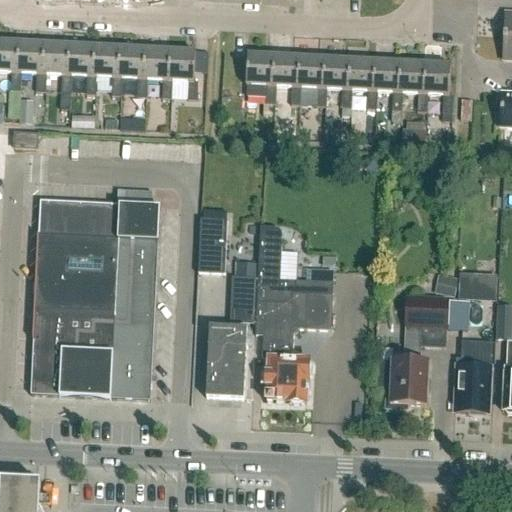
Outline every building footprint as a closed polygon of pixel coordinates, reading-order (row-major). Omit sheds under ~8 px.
[(503,39),(511,39),(511,15),(505,15),(504,37),(503,37),(503,39)] [(511,39),(503,39),(503,42),(504,42),(503,63),(511,63),(511,39)] [(17,77),(19,45),(0,43),(0,75),(13,76),(12,92),(11,92),(10,109),(20,109),(21,77),(17,77)] [(42,78),(44,46),(19,45),(17,77),(21,77),(37,78),(36,94),(36,96),(46,96),(47,78),(42,78)] [(67,79),(69,48),(44,46),(42,78),(47,78),(63,79),(62,95),(61,95),(60,113),(70,113),(71,97),(72,80),(67,79)] [(92,81),(94,49),(69,48),(67,79),(72,80),(89,80),(88,97),(87,97),(87,98),(96,99),(97,81),(92,81)] [(117,82),(119,50),(94,49),(92,81),(97,81),(113,82),(112,98),(111,100),(122,100),(123,82),(117,82)] [(142,83),(144,52),(119,50),(117,82),(123,82),(139,83),(138,99),(137,99),(137,101),(147,102),(148,84),(142,83)] [(167,85),(169,53),(144,52),(142,83),(148,84),(163,84),(163,101),(162,101),(162,102),(172,103),(173,85),(167,85)] [(167,85),(173,85),(189,86),(188,102),(187,102),(187,103),(197,104),(198,85),(194,85),(194,75),(195,54),(169,53),(167,85)] [(195,54),(194,75),(207,76),(208,55),(195,54)] [(272,90),(274,59),(248,57),(246,89),(267,90),(267,106),(266,106),(266,108),(276,108),(277,90),(272,90)] [(297,92),(299,60),(274,59),(272,90),(277,90),(293,91),(292,108),(291,108),(291,109),(301,110),(302,92),(297,92)] [(322,93),(324,62),(299,60),(297,92),(302,92),(318,93),(317,109),(316,109),(316,111),(326,111),(327,93),(322,93)] [(348,94),(349,63),(324,62),(322,93),(327,93),(343,94),(342,111),(341,111),(341,112),(351,113),(352,94),(348,94)] [(367,113),(376,114),(377,96),(373,95),(374,64),(349,63),(348,94),(352,94),(368,95),(367,112),(367,113)] [(398,97),(399,66),(374,64),(373,95),(377,96),(394,96),(393,113),(392,113),(392,115),(402,115),(403,97),(398,97)] [(423,98),(424,67),(399,66),(398,97),(403,97),(419,98),(418,115),(417,115),(417,116),(427,116),(428,98),(423,98)] [(423,98),(428,98),(444,99),(443,116),(442,116),(442,117),(452,118),(453,98),(449,98),(450,68),(424,67),(423,98)] [(302,92),(301,110),(316,111),(316,109),(317,109),(318,93),(302,92)] [(511,96),(501,96),(500,131),(511,131),(511,96)] [(462,103),(461,124),(471,124),(472,104),(462,103)] [(32,128),(32,118),(20,117),(19,127),(32,128)] [(85,120),(84,131),(95,131),(95,121),(85,120)] [(133,123),(133,134),(144,135),(144,124),(133,123)] [(341,134),(327,133),(326,145),(340,145),(341,134)] [(426,136),(405,134),(404,148),(425,150),(426,136)] [(37,152),(38,138),(15,137),(15,151),(37,152)] [(380,170),(368,160),(361,168),(373,178),(380,170)] [(31,387),(31,398),(78,401),(151,404),(160,210),(152,210),(153,196),(118,194),(118,208),(50,205),(41,204),(40,214),(39,237),(38,237),(38,238),(36,284),(33,343),(34,343),(31,387)] [(225,277),(227,223),(201,222),(199,276),(225,277)] [(294,332),(331,334),(333,285),(332,285),(333,273),(306,272),(306,284),(280,283),(282,238),(282,235),(278,231),(275,231),(261,230),(256,339),(263,339),(262,362),(269,362),(268,376),(262,375),(261,389),(268,389),(267,397),(266,404),(273,404),(287,404),(287,405),(306,405),(307,384),(308,384),(309,363),(298,362),(298,357),(293,357),(294,332)] [(442,280),(438,296),(453,299),(457,284),(442,280)] [(462,280),(461,303),(478,304),(479,281),(462,280)] [(447,333),(447,332),(448,305),(448,303),(407,301),(406,330),(408,330),(406,363),(393,362),(392,366),(378,365),(376,391),(387,391),(386,411),(406,412),(406,408),(426,409),(428,364),(419,363),(420,349),(446,350),(447,333)] [(447,332),(447,333),(470,335),(471,306),(448,305),(447,332)] [(511,310),(499,310),(498,342),(511,343),(511,340),(511,310)] [(225,402),(229,330),(210,329),(207,401),(225,402)] [(229,330),(225,402),(244,403),(248,331),(229,330)] [(475,353),(475,347),(468,347),(467,352),(458,352),(457,362),(455,396),(459,396),(458,415),(486,417),(487,397),(489,397),(491,370),(480,370),(481,353),(475,353)] [(0,484),(0,511),(39,511),(40,511),(41,487),(2,485),(2,484),(0,484)]
